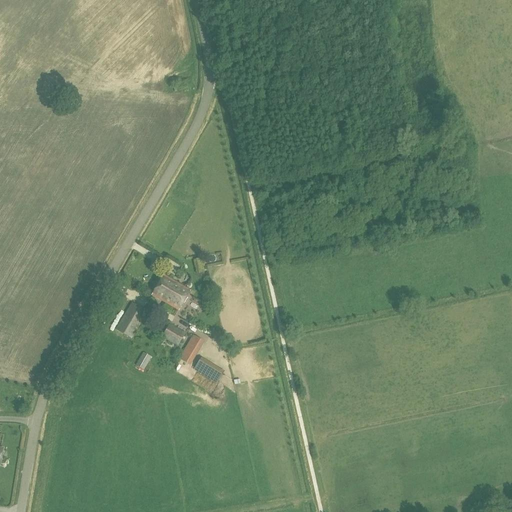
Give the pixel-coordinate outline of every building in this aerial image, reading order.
[(195,267),(203,265),(202,258),(193,260),(195,267)] [(179,276),(181,270),(172,266),(169,272),(179,276)] [(154,295),(179,310),(190,291),(165,276),(154,295)] [(116,330),(132,339),(148,312),(132,302),(116,330)] [(164,336),(178,345),(185,334),(170,325),(164,336)] [(178,359),(187,364),(202,341),(193,335),(178,359)] [(136,366),(144,370),(152,357),(144,352),(136,366)]
